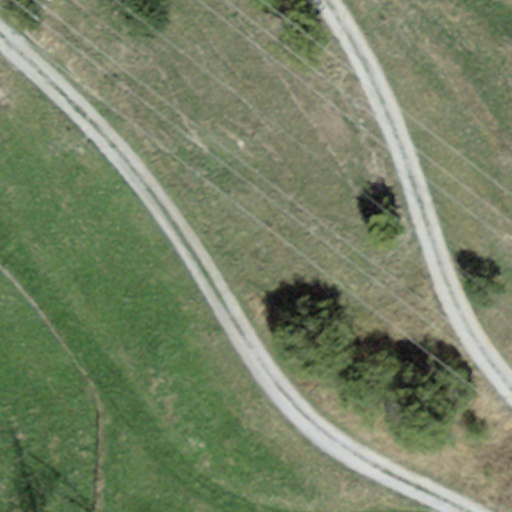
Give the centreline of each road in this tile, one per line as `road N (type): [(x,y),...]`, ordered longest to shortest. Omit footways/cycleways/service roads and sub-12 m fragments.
road 1 (track): [(461,511),(281,408),(169,215),(98,127),(0,37)]
road 2 (track): [(318,0),(372,87),(428,250),(511,394)]
